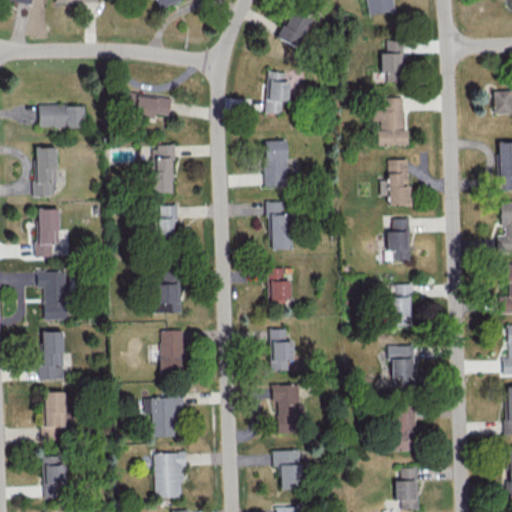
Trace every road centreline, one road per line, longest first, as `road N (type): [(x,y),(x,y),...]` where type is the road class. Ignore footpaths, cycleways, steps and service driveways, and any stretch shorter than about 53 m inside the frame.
road 1 (residential): [(246,0),(221,64),(219,124),(231,511)]
road 2 (residential): [(443,0),(462,511)]
road 3 (residential): [(221,64),(87,51),(0,57)]
